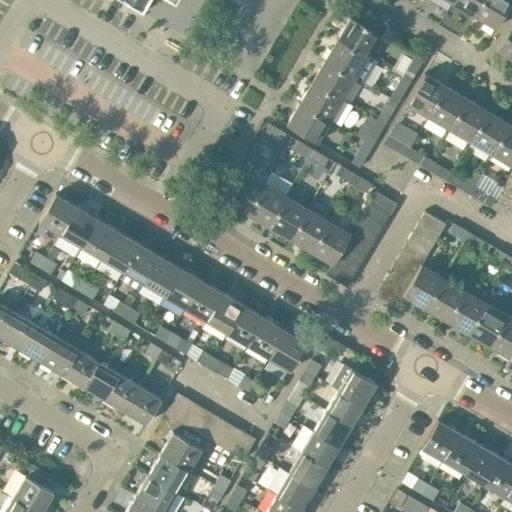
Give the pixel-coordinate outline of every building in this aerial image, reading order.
[(122,0),(142,12),(149,0),(122,0)] [(452,0),(451,2),(473,14),(481,0),(452,0)] [(481,0),(473,14),(494,27),(510,0),(481,0)] [(349,15),(336,37),(367,55),(380,33),(349,15)] [(511,21),(495,49),(511,59),(511,21)] [(324,58),(354,77),(362,81),(375,60),(367,55),(336,37),(324,58)] [(311,80),(342,98),(354,77),(324,58),(311,80)] [(402,76),(409,80),(419,65),(411,60),(402,76)] [(405,103),(427,116),(446,85),(424,72),(405,103)] [(392,91),(400,96),(409,80),(402,76),(392,91)] [(298,101),(329,119),(342,98),(311,80),(298,101)] [(427,116),(449,129),(467,98),(446,85),(427,116)] [(449,129),(470,141),(488,110),(467,98),(449,129)] [(285,123),(316,141),(329,119),(298,101),(285,123)] [(385,103),(376,118),(384,123),(393,108),(385,103)] [(470,141),(491,154),(510,123),(488,110),(470,141)] [(367,134),(375,139),(384,123),(376,118),(367,134)] [(265,131),(281,140),(285,132),(270,123),(265,131)] [(491,154),(511,166),(511,124),(510,123),(491,154)] [(383,142),(398,151),(403,143),(388,134),(383,142)] [(292,147),(308,156),(312,148),(297,139),(292,147)] [(351,161),(359,166),(368,150),(360,146),(351,161)] [(308,156),(323,165),(328,157),(312,148),(308,156)] [(410,158),(426,167),(430,160),(415,150),(410,158)] [(426,167),(441,177),(446,169),(430,160),(426,167)] [(335,172),(351,181),(355,174),(340,164),(335,172)] [(224,199),(246,212),(264,181),(242,169),(224,199)] [(351,181),(366,191),(371,183),(355,174),(351,181)] [(453,184),(468,193),(473,185),(458,176),(453,184)] [(500,188),(511,194),(511,180),(507,178),(500,188)] [(246,212),(267,225),(285,194),(264,181),(246,212)] [(468,193),(484,202),(489,194),(473,185),(468,193)] [(494,198),(511,209),(511,194),(500,188),(494,198)] [(368,200),(389,213),(396,202),(375,190),(368,200)] [(38,221),(59,233),(76,205),(55,192),(38,221)] [(267,225),(288,238),(307,207),(285,194),(267,225)] [(362,211),(383,223),(389,213),(368,200),(362,211)] [(59,233),(80,246),(97,217),(76,205),(59,233)] [(288,238),(310,250),(328,219),(307,207),(288,238)] [(418,220),(439,233),(445,222),(424,210),(418,220)] [(356,221),(377,233),(383,223),(362,211),(356,221)] [(80,246),(101,258),(118,229),(97,217),(80,246)] [(338,252),(344,242),(350,232),(328,219),(310,250),(331,263),(332,263),(338,252)] [(411,231),(432,243),(439,233),(418,220),(411,231)] [(350,231),(371,244),(377,233),(356,221),(350,231)] [(448,230),(464,239),(468,231),(453,222),(448,230)] [(101,258),(122,270),(139,242),(118,229),(101,258)] [(344,242),(365,254),(371,244),(350,231),(350,232),(344,242)] [(405,241),(426,254),(432,243),(411,231),(405,241)] [(464,239),(479,248),(484,240),(468,231),(464,239)] [(420,264),(420,263),(426,254),(405,241),(399,252),(420,264)] [(122,270),(143,283),(160,254),(139,242),(122,270)] [(338,252),(359,265),(365,254),(344,242),(338,252)] [(491,255),(506,264),(511,257),(496,247),(491,255)] [(29,261),(40,267),(46,257),(36,250),(29,261)] [(332,263),(353,275),(359,265),(338,252),(332,263)] [(393,262),(414,274),(420,264),(399,252),(393,262)] [(143,283),(164,295),(180,266),(160,254),(143,283)] [(40,267),(50,273),(56,263),(46,257),(40,267)] [(387,272),(408,285),(414,274),(393,262),(387,272)] [(325,273),(346,286),(353,275),(332,263),(331,263),(325,273)] [(402,294),(424,307),(442,276),(420,263),(420,264),(414,274),(408,285),(402,294)] [(164,295),(184,307),(201,279),(180,266),(164,295)] [(19,278),(30,284),(36,274),(26,267),(19,278)] [(402,295),(402,294),(408,285),(387,272),(381,283),(402,295)] [(30,284),(40,290),(46,280),(36,274),(30,284)] [(71,286),(81,292),(87,281),(77,275),(71,286)] [(424,307),(445,319),(463,289),(442,276),(424,307)] [(184,307),(205,320),(222,291),(201,279),(184,307)] [(81,292),(92,298),(98,287),(87,281),(81,292)] [(396,306),(402,295),(381,283),(374,293),(396,306)] [(445,319),(466,332),(485,301),(463,289),(445,319)] [(205,320),(226,332),(243,303),(222,291),(205,320)] [(61,302),(71,308),(77,298),(67,292),(61,302)] [(71,308),(82,315),(88,304),(77,298),(71,308)] [(0,334),(14,310),(17,305),(8,300),(5,305),(0,302),(0,334)] [(113,310),(123,316),(129,306),(119,300),(113,310)] [(466,332),(488,345),(506,314),(485,301),(466,332)] [(226,332),(247,344),(264,316),(243,303),(226,332)] [(123,316),(133,323),(139,312),(129,306),(123,316)] [(0,334),(0,336),(20,348),(35,323),(14,310),(0,334)] [(488,345),(509,357),(511,352),(511,317),(506,314),(488,345)] [(247,344),(268,357),(284,328),(264,316),(247,344)] [(103,327),(113,333),(119,323),(109,317),(103,327)] [(20,348),(41,361),(56,335),(35,323),(20,348)] [(113,333),(123,339),(129,329),(119,323),(113,333)] [(154,335),(164,341),(170,331),(160,325),(154,335)] [(268,357),(289,369),(306,341),(284,328),(268,357)] [(164,341),(175,347),(181,337),(170,331),(164,341)] [(41,361),(61,373),(77,347),(56,335),(41,361)] [(144,352),(155,358),(161,348),(150,341),(144,352)] [(61,373),(82,385),(97,360),(77,347),(61,373)] [(155,358),(165,364),(171,354),(161,348),(155,358)] [(196,360),(206,366),(212,356),(202,350),(196,360)] [(206,366),(216,372),(222,362),(212,356),(206,366)] [(304,368),(315,375),(321,364),(310,358),(304,368)] [(82,385),(103,398),(118,372),(97,360),(82,385)] [(337,388),(363,403),(375,382),(343,362),(330,384),(337,388)] [(298,379),(309,385),(315,375),(304,368),(298,379)] [(103,398),(124,410),(139,384),(118,372),(103,398)] [(237,385),(247,391),(253,381),(243,374),(237,385)] [(247,391),(258,397),(264,387),(253,381),(247,391)] [(124,410),(145,422),(160,397),(139,384),(124,410)] [(325,409),(350,424),(363,403),(337,388),(325,409)] [(165,412),(175,418),(187,397),(177,391),(165,412)] [(175,418),(184,424),(196,403),(187,397),(175,418)] [(280,410),(290,416),(296,406),(286,400),(280,410)] [(184,424),(194,429),(206,409),(196,403),(184,424)] [(194,429),(203,435),(215,414),(206,409),(194,429)] [(312,430),(338,445),(350,424),(325,409),(312,430)] [(273,420),(284,426),(290,416),(280,410),(273,420)] [(203,435),(213,441),(225,420),(215,414),(203,435)] [(420,446),(442,459),(458,431),(437,418),(420,446)] [(213,441),(222,446),(235,426),(225,420),(213,441)] [(222,446),(232,452),(244,431),(235,426),(222,446)] [(159,452),(188,469),(195,473),(207,451),(172,430),(159,452)] [(300,450),(326,465),(338,445),(312,430),(300,450)] [(232,452),(242,458),(254,437),(244,431),(232,452)] [(442,459),(463,471),(479,443),(458,431),(442,459)] [(255,452),(265,458),(271,447),(261,441),(255,452)] [(463,471),(484,483),(500,456),(479,443),(463,471)] [(288,471),(313,486),(326,465),(300,450),(288,471)] [(147,473),(176,490),(188,469),(159,452),(147,473)] [(249,462),(259,468),(265,458),(255,452),(249,462)] [(484,483),(504,495),(511,482),(511,462),(500,456),(484,483)] [(275,492),(301,507),(313,486),(288,471),(275,492)] [(135,493),(163,510),(176,490),(147,473),(135,493)] [(213,483),(223,489),(230,479),(219,473),(213,483)] [(12,495),(39,511),(40,511),(53,491),(24,474),(12,495)] [(411,487),(422,493),(428,483),(417,476),(411,487)] [(207,493),(217,500),(223,489),(213,483),(207,493)] [(230,493),(240,499),(247,489),(236,483),(230,493)] [(422,493),(432,499),(438,489),(428,483),(422,493)] [(263,511),(298,511),(301,507),(275,492),(263,511)] [(123,511),(162,511),(163,510),(135,493),(123,511)] [(224,504),(234,510),(240,499),(230,493),(224,504)] [(401,504),(411,510),(418,500),(407,494),(401,504)] [(1,511),(39,511),(12,495),(1,511)] [(411,510),(414,511),(424,511),(428,506),(418,500),(411,510)] [(453,511),(454,511),(466,511),(469,507),(459,501),(453,511)]
